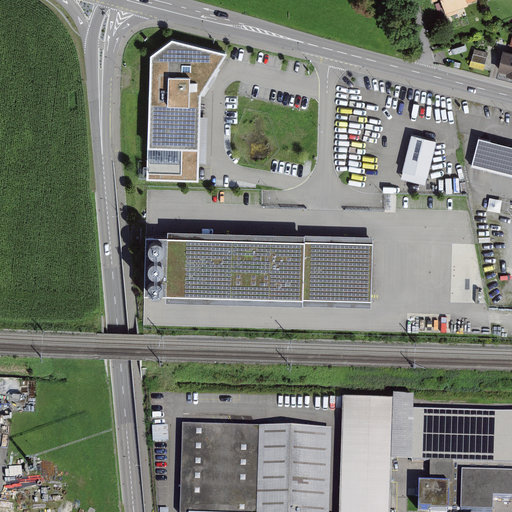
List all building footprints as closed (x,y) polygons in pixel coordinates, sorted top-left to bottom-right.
[(465,0),(431,0),(433,3),(441,0),(446,15),(468,7),(465,0)] [(148,57),(144,181),(200,181),(200,164),(200,118),(201,96),(228,52),(171,39),(148,57)] [(485,65),(488,53),(475,50),(472,61),(485,65)] [(506,78),(511,79),(511,54),(503,52),(497,73),(507,75),(506,78)] [(439,142),(412,136),(401,180),(428,187),(439,142)] [(511,147),(479,139),(471,168),(511,178),(511,147)] [(168,233),(168,239),(374,245),(374,239),(168,233)] [(166,298),(372,304),(374,245),(168,239),(146,239),(144,298),(166,298)] [(372,304),(166,298),(166,305),(372,311),(372,304)] [(392,402),(343,401),(340,511),(390,511),(391,463),(415,463),(416,413),(416,398),(392,397),(392,402)] [(511,415),(416,413),(415,463),(430,464),(429,488),(419,488),(418,511),(493,511),(494,503),(511,502),(511,415)] [(153,437),(167,437),(167,423),(154,423),(153,437)] [(330,511),(332,432),(185,426),(181,511),(330,511)]
